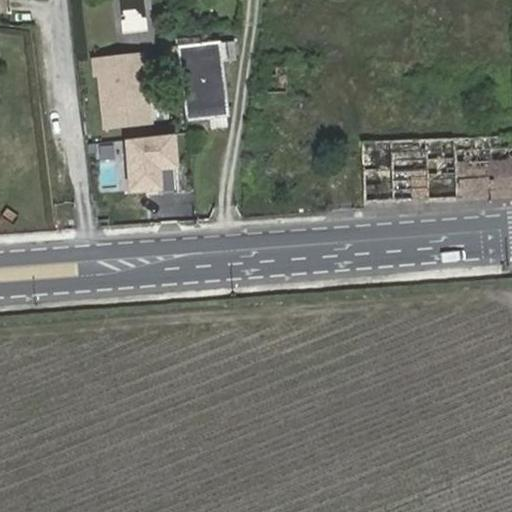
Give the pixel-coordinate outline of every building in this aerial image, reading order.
[(179,68),(185,123),(228,118),(222,60),(235,58),(233,40),(177,46),(179,68)] [(177,51),(158,54),(161,71),(179,68),(177,51)] [(144,53),(92,59),(100,132),(152,126),(144,53)] [(410,85),(410,93),(418,93),(418,85),(410,85)] [(251,122),(245,190),(303,195),(306,158),(280,155),(285,102),(266,101),(264,123),(251,122)] [(511,196),(511,136),(361,142),(363,202),(511,196)] [(171,139),(119,142),(123,199),(175,195),(171,139)] [(95,146),(87,147),(88,155),(96,155),(95,146)]
